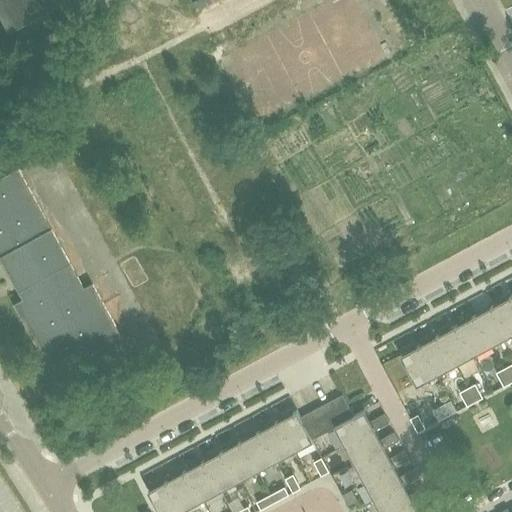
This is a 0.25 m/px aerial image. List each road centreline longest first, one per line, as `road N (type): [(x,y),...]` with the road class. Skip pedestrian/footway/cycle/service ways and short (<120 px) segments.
road 1 (residential): [(42,486),(347,322)]
road 2 (residential): [(447,511),(347,322)]
road 3 (residential): [(347,322),(511,233)]
